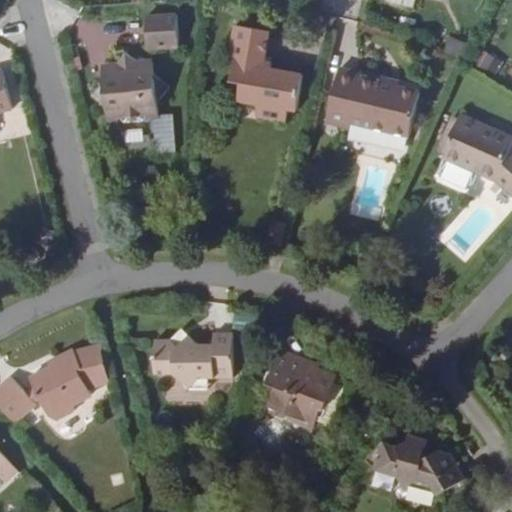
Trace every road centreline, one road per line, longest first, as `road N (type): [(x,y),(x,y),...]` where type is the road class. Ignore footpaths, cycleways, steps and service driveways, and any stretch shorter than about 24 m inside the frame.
road 1 (residential): [(427,358),(328,303),(277,286),(156,272),(97,280)]
road 2 (residential): [(97,280),(27,0)]
road 3 (residential): [(511,474),(427,358)]
road 4 (residential): [(511,265),(427,358)]
